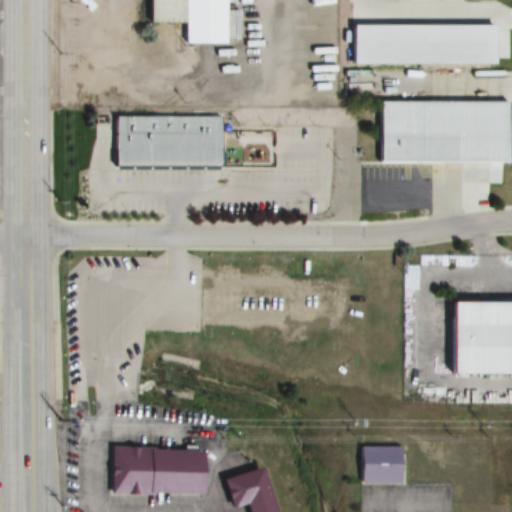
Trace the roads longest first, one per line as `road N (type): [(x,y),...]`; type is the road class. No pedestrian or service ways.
road 1 (residential): [(26,236),(338,238),(511,221)]
road 2 (primary): [(26,236),(25,0)]
road 3 (primary): [(26,236),(27,392)]
road 4 (primary): [(50,511),(27,392)]
road 5 (primary): [(27,392),(26,511)]
